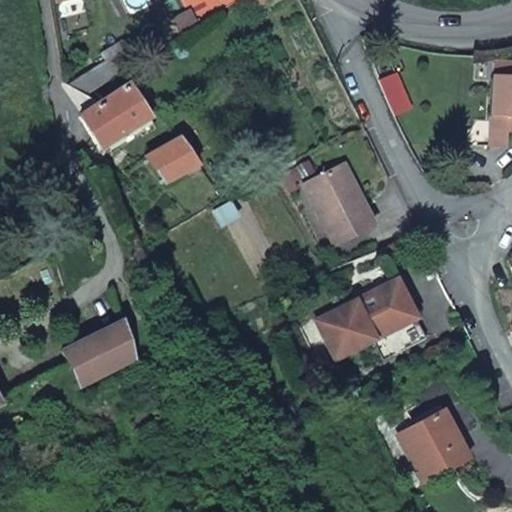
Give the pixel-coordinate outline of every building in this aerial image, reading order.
[(160,0),(176,31),(229,0),(160,0)] [(86,93),(129,64),(137,58),(124,38),(103,51),(107,59),(65,84),(86,93)] [(511,74),(492,74),(491,141),(505,142),(506,127),(511,127),(511,74)] [(99,148),(151,116),(131,83),(78,116),(99,148)] [(179,141),(146,157),(165,183),(199,165),(179,141)] [(337,167),(351,194),(357,191),(342,164),(337,167)] [(302,185),(335,245),(374,225),(357,191),(351,194),(337,167),(302,185)] [(396,278),(317,322),(338,360),(374,340),(385,360),(428,336),(417,316),(396,278)] [(121,320),(61,350),(79,383),(133,358),(121,320)] [(511,405),(511,381),(502,361),(500,362),(480,371),(500,411),(511,405)] [(396,434),(421,479),(468,454),(457,435),(450,438),(435,412),(396,434)] [(0,434),(17,430),(15,420),(0,423),(0,434)]
